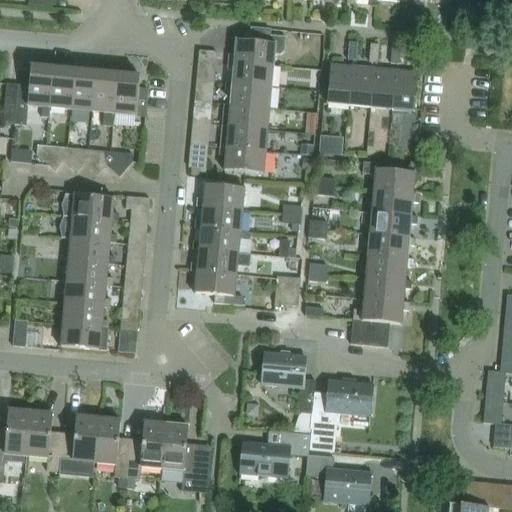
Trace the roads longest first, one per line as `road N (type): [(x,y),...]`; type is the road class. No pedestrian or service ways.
road 1 (residential): [(0,361),(151,374),(181,49),(110,42)]
road 2 (residential): [(511,470),(472,456),(461,432),(465,377),(486,330),(503,141),(511,142)]
